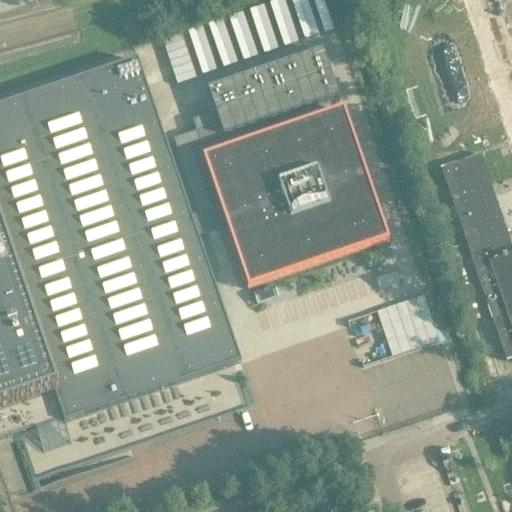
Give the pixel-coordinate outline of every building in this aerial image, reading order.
[(410,16),(415,36),(438,30),(433,10),(410,16)] [(196,133),(173,141),(199,216),(211,212),(189,149),(337,98),(321,52),(207,91),(215,114),(192,122),(196,133)] [(0,441),(13,437),(33,494),(132,460),(133,460),(133,458),(130,450),(152,442),(255,407),(240,365),(197,239),(217,233),(226,229),(248,292),(388,244),(343,113),(203,161),(219,209),(211,212),(199,216),(190,219),(137,62),(103,74),(81,81),(0,109),(0,441)] [(427,111),(449,103),(439,77),(417,85),(427,111)] [(7,91),(0,94),(0,106),(12,102),(7,91)] [(429,129),(437,154),(463,146),(455,121),(429,129)] [(509,241),(485,170),(480,157),(464,162),(465,166),(458,168),(457,165),(440,170),(506,363),(511,360),(511,357),(511,356),(511,257),(510,258),(506,247),(510,246),(509,241)]
